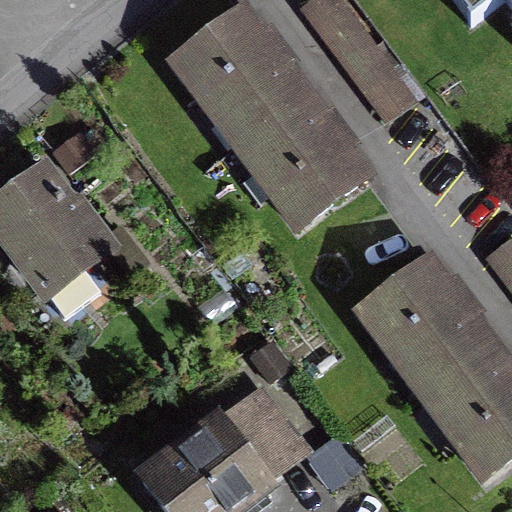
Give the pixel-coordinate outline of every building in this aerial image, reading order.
[(319,0),(305,11),(347,67),(349,69),(374,51),(372,49),(335,0),(319,0)] [(511,0),(473,0),(482,12),(485,16),(505,0),(510,0),(511,2),(511,0)] [(245,142),(246,143),(305,99),(244,17),(176,67),(200,99),(208,93),(245,142)] [(385,43),(374,51),(349,69),(389,123),(414,105),(425,97),(385,43)] [(366,181),(305,99),(246,143),(283,193),(275,199),(299,231),(366,181)] [(0,235),(63,322),(99,295),(76,263),(102,245),(78,212),(73,215),(44,175),(0,205),(0,235)] [(511,245),(491,260),(511,288),(511,245)] [(432,393),(491,348),(430,266),(362,316),(386,348),(394,342),(432,393)] [(460,448),(484,480),(511,459),(511,376),(491,348),(432,393),(469,442),(460,448)] [(143,483),(165,511),(241,511),(272,488),(259,470),(297,442),(260,394),(143,483)]
